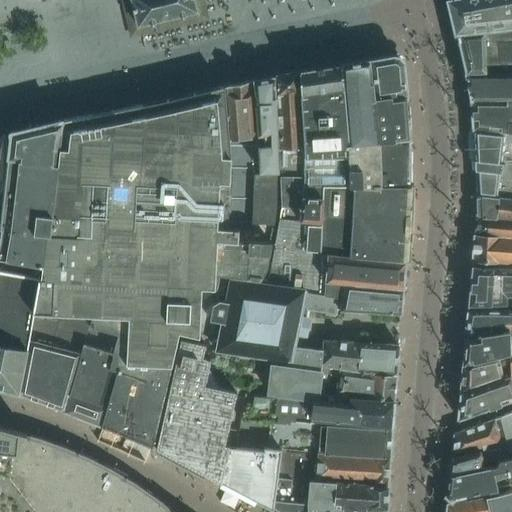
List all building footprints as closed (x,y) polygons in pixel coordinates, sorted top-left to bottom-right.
[(195,13),(197,10),(194,0),(131,0),(137,24),(140,26),(150,24),(195,13)] [(455,32),(511,25),(511,0),(450,0),(448,0),(455,32)] [(511,25),(455,32),(465,73),(511,72),(511,25)] [(379,58),(370,60),(374,98),(406,93),(403,62),(402,61),(399,57),(395,56),(393,56),(379,58)] [(370,60),(342,65),(348,145),(351,182),(381,182),(381,180),(381,142),(379,142),(377,125),(374,98),(370,60)] [(300,207),(299,221),(322,223),(326,183),(351,182),(348,145),(342,65),(299,71),(303,148),(304,177),(304,184),(300,207)] [(299,71),(276,76),(276,78),(280,149),(280,177),(282,207),(279,219),(292,220),(299,221),(300,207),(304,184),(304,177),(303,148),(299,71)] [(511,97),(511,72),(465,73),(471,100),(506,99),(506,98),(511,97)] [(273,76),(252,81),(256,137),(269,136),(269,144),(257,145),(258,172),(267,171),(277,171),(273,76)] [(236,230),(272,233),(276,206),(277,171),(258,172),(252,81),(224,86),(230,141),(224,217),(237,218),(236,230)] [(34,304),(90,307),(130,309),(128,356),(172,358),(178,331),(206,337),(207,335),(212,305),(213,304),(219,271),(260,276),(272,233),(236,230),(237,218),(224,217),(230,141),(224,86),(223,87),(223,86),(168,99),(65,119),(64,121),(63,121),(50,234),(46,233),(40,277),(39,277),(34,304)] [(406,93),(374,98),(377,125),(379,142),(381,142),(409,139),(409,136),(408,136),(406,96),(406,93)] [(471,100),(473,129),(506,133),(511,133),(511,97),(506,98),(506,99),(471,100)] [(0,230),(0,269),(39,277),(40,277),(46,233),(50,234),(63,121),(61,121),(61,120),(11,132),(9,133),(10,135),(10,137),(6,166),(0,221),(0,227),(0,228),(0,230)] [(476,194),(498,197),(511,198),(511,133),(506,133),(473,129),(476,194)] [(381,142),(381,180),(409,180),(409,144),(409,139),(381,142)] [(277,229),(267,283),(305,288),(313,251),(327,253),(394,260),(404,261),(405,261),(407,229),(407,217),(409,188),(408,185),(409,183),(409,180),(381,180),(381,182),(351,182),(326,183),(322,223),(299,221),(292,220),(279,219),(277,229)] [(476,216),(511,219),(511,198),(498,197),(476,194),(476,216)] [(511,219),(476,216),(475,234),(511,237),(511,219)] [(511,237),(475,234),(473,261),(511,264),(511,237)] [(305,288),(304,292),(337,296),(339,282),(392,288),(402,289),(404,261),(394,260),(327,253),(313,251),(305,288)] [(511,267),(472,266),(469,305),(506,305),(511,304),(511,267)] [(34,304),(39,277),(0,269),(0,387),(19,392),(28,340),(26,340),(32,310),(33,311),(34,304)] [(323,402),(324,400),(327,376),(328,368),(321,367),(322,351),(300,348),(303,334),(306,335),(307,327),(309,319),(306,318),(308,308),(325,311),(325,315),(326,315),(326,314),(335,315),(336,309),(337,296),(304,292),(305,288),(267,283),(230,278),(225,302),(219,301),(213,304),(212,305),(207,335),(219,337),(216,350),(230,352),(230,353),(277,360),(276,366),(272,365),(269,392),(313,398),(312,400),(323,402)] [(339,309),(399,312),(401,312),(402,289),(392,288),(343,283),(339,309)] [(62,409),(85,327),(90,307),(34,304),(33,311),(32,310),(26,340),(28,340),(19,392),(62,409)] [(130,309),(90,307),(85,327),(119,336),(111,364),(123,368),(107,427),(152,446),(172,358),(128,356),(130,309)] [(493,326),(511,325),(511,309),(507,310),(507,309),(469,310),(468,310),(465,337),(493,332),(493,326)] [(511,325),(493,326),(493,332),(509,330),(509,336),(510,336),(511,336),(511,325)] [(119,336),(85,327),(62,409),(101,424),(107,427),(123,368),(111,364),(119,336)] [(465,337),(463,363),(498,355),(509,353),(510,352),(511,351),(511,336),(510,336),(509,336),(509,330),(493,332),(465,337)] [(179,348),(156,448),(186,465),(187,463),(206,473),(205,474),(220,483),(222,484),(223,482),(227,465),(224,465),(225,461),(228,461),(231,448),(231,447),(229,446),(230,445),(225,444),(237,392),(205,385),(211,359),(203,357),(206,344),(181,338),(179,348)] [(399,345),(324,340),(322,351),(321,367),(328,368),(339,369),(396,374),(399,345)] [(460,388),(460,392),(503,376),(510,374),(511,373),(511,351),(510,352),(509,353),(498,355),(463,363),(463,364),(462,364),(460,388)] [(334,394),(333,401),(333,404),(343,404),(351,396),(394,399),(396,374),(339,369),(328,368),(327,376),(338,377),(337,394),(334,394)] [(460,392),(457,418),(459,418),(481,410),(511,398),(511,373),(510,374),(503,376),(460,392)] [(288,421),(288,425),(279,424),(280,415),(276,415),(277,398),(254,395),(250,412),(243,411),(241,420),(270,423),(270,430),(262,429),(260,448),(266,448),(267,446),(268,446),(284,447),(317,452),(389,457),(391,429),(391,428),(391,429),(295,421),(288,421)] [(343,404),(333,404),(333,401),(324,400),(323,402),(312,400),(277,398),(276,415),(280,415),(279,424),(288,425),(288,421),(295,421),(295,417),(391,426),(394,399),(351,396),(343,404)] [(511,455),(511,410),(494,419),(502,445),(506,457),(511,455)] [(454,433),(453,456),(480,450),(502,445),(494,419),(464,430),(464,429),(454,433)] [(175,511),(160,499),(137,483),(113,469),(89,456),(65,446),(40,437),(0,426),(0,511),(175,511)] [(223,482),(222,484),(227,486),(255,501),(255,502),(273,510),(279,478),(284,447),(268,446),(267,446),(266,448),(260,448),(236,447),(231,447),(231,448),(228,461),(225,461),(224,465),(227,465),(223,482)] [(292,479),(314,480),(335,481),(388,485),(390,458),(317,453),(317,452),(284,447),(279,478),(292,479)] [(480,450),(453,456),(451,474),(484,467),(480,450)] [(451,474),(450,475),(449,492),(448,493),(455,497),(497,487),(511,483),(511,455),(506,457),(497,459),(495,465),(484,467),(451,474)] [(279,478),(273,510),(275,511),(306,511),(308,505),(301,505),(302,499),(290,497),(292,479),(279,478)] [(343,506),(358,507),(386,508),(387,508),(388,486),(335,483),(335,481),(314,480),(292,479),(290,497),(302,499),(301,505),(308,505),(333,506),(343,506)] [(457,501),(454,502),(447,503),(446,511),(511,511),(511,489),(495,494),(457,501)]
